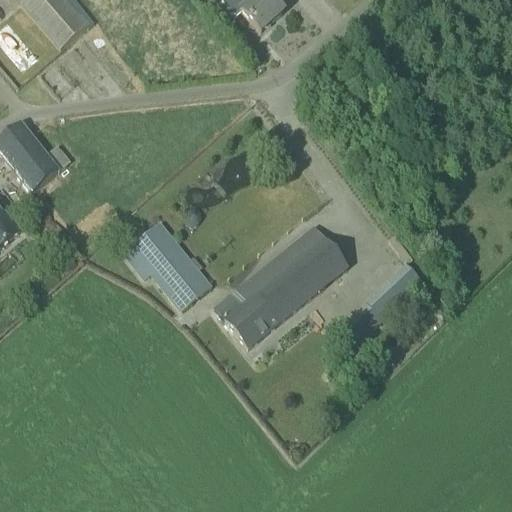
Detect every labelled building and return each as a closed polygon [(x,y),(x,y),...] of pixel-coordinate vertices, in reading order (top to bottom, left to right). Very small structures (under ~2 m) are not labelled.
[(87,30),(61,0),(28,0),(20,7),(60,54),(87,30)] [(257,0),(249,7),(242,0),(226,0),(217,8),(232,25),(241,16),(259,37),(283,15),(269,0),(257,0)] [(5,22),(0,26),(0,67),(13,83),(38,61),(5,22)] [(20,129),(0,145),(0,161),(30,199),(58,176),(20,129)] [(0,252),(18,237),(0,215),(0,252)] [(159,229),(129,253),(181,316),(210,293),(159,229)] [(346,274),(345,273),(313,233),(236,295),(246,307),(224,326),(247,354),(346,274)] [(406,270),(365,308),(346,326),(362,344),(381,326),(423,288),(406,270)]
